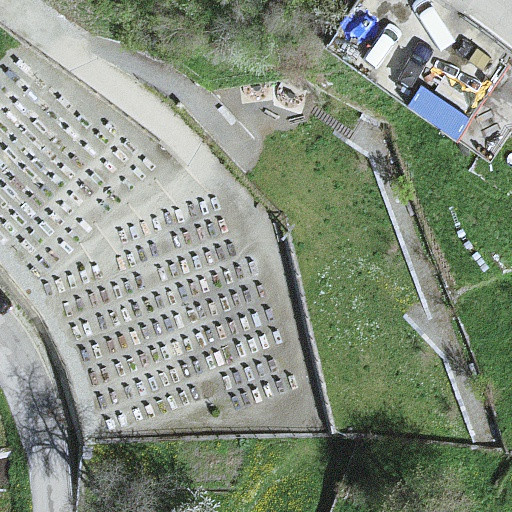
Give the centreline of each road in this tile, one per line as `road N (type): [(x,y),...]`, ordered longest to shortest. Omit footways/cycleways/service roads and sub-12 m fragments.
road 1 (residential): [(10,0),(218,173)]
road 2 (residential): [(54,511),(48,437),(21,363),(0,334)]
